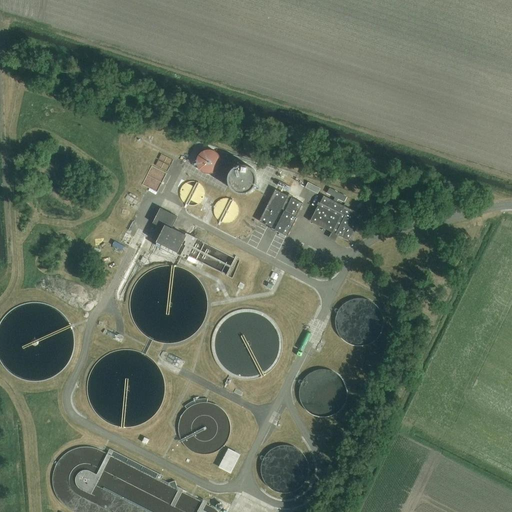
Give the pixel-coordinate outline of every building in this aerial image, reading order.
[(221,164),(221,162),(221,161),(221,160),(221,159),(221,158),(220,157),(220,156),(220,155),(219,154),(218,154),(218,153),(217,152),(216,151),(215,151),(214,150),(212,150),(211,149),(210,149),(209,149),(208,149),(207,149),(206,150),(204,150),(202,151),(201,152),(200,153),(200,154),(199,154),(198,155),(198,156),(197,157),(197,158),(197,159),(197,160),(197,161),(197,162),(197,164),(197,165),(197,166),(198,167),(198,168),(199,168),(200,169),(200,170),(201,171),(202,171),(203,172),(204,173),(205,173),(207,173),(208,174),(209,174),(210,174),(211,173),(213,173),(214,173),(215,172),(216,171),(217,171),(218,170),(218,169),(219,168),(220,168),(220,167),(220,166),(221,165),(221,164)] [(158,164),(169,169),(174,157),(163,152),(158,164)] [(160,189),(167,170),(153,164),(146,184),(160,189)] [(257,181),(257,180),(257,179),(257,177),(257,176),(257,175),(256,173),(256,172),(255,171),(255,170),(254,169),(253,168),(252,167),(251,167),(250,166),(249,165),(248,165),(246,164),(245,164),(244,164),(243,164),(241,164),(240,164),(239,164),(238,165),(236,165),(235,166),(234,166),(233,167),(232,168),(231,169),(231,170),(230,171),(229,172),(229,173),(228,175),(228,176),(228,177),(228,178),(228,180),(228,181),(228,182),(229,184),(229,185),(230,186),(231,187),(231,188),(232,189),(233,190),(234,190),(235,191),(236,192),(238,192),(239,193),(240,193),(241,193),(243,193),(245,193),(246,193),(248,192),(249,192),(250,191),(251,191),(252,190),(253,189),(254,188),(255,187),(255,186),(256,185),(256,184),(257,182),(257,181)] [(306,187),(318,194),(321,188),(308,182),(306,187)] [(206,183),(184,183),(184,200),(206,201),(206,183)] [(334,200),(324,195),(319,206),(318,206),(311,221),(332,232),(329,238),(335,241),(338,235),(350,241),(363,215),(337,202),(338,199),(345,202),(347,196),(330,188),(327,193),(335,197),(334,200)] [(288,235),(304,204),(276,189),(260,221),(288,235)] [(224,218),(236,220),(240,202),(221,198),(217,214),(221,215),(222,211),(226,212),(224,218)] [(172,228),(178,216),(161,208),(153,222),(158,225),(151,238),(157,241),(155,245),(176,255),(186,235),(172,228)] [(122,251),(111,245),(94,279),(106,285),(122,251)] [(231,474),(241,454),(229,448),(219,467),(231,474)]
